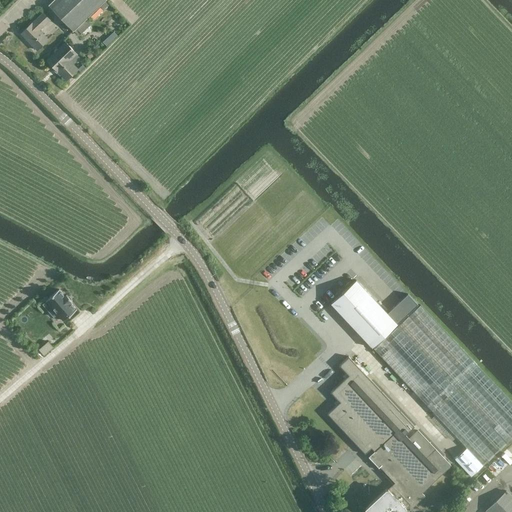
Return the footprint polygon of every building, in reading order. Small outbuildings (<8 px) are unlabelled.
[(73,32),(106,0),(55,0),(49,6),(73,32)] [(50,19),(42,11),(21,32),(37,49),(48,38),(39,30),(50,19)] [(107,47),(118,36),(114,32),(103,42),(107,47)] [(67,80),(79,69),(70,60),(78,53),(66,42),(47,60),(67,80)] [(356,280),(331,303),(372,347),(418,304),(408,294),(401,300),(391,309),(388,312),(387,313),(356,279),(356,280)] [(58,288),(46,299),(63,319),(76,307),(70,301),(71,299),(66,293),(64,295),(58,288)] [(511,402),(421,305),(374,349),(466,448),(482,465),(511,437),(511,402)] [(44,356),(53,348),(48,342),(38,350),(44,356)] [(340,402),(327,413),(365,453),(373,446),(376,449),(368,456),(378,468),(381,465),(397,482),(394,485),(389,490),(388,489),(387,489),(386,489),(386,488),(365,508),(365,510),(367,511),(405,511),(407,511),(407,509),(409,509),(424,495),(420,491),(449,464),(418,430),(409,438),(406,434),(414,426),(348,356),(339,365),(348,375),(330,392),(340,402)] [(466,448),(454,458),(471,476),(482,465),(466,448)] [(488,511),(511,511),(511,496),(506,490),(486,509),(488,511)]
